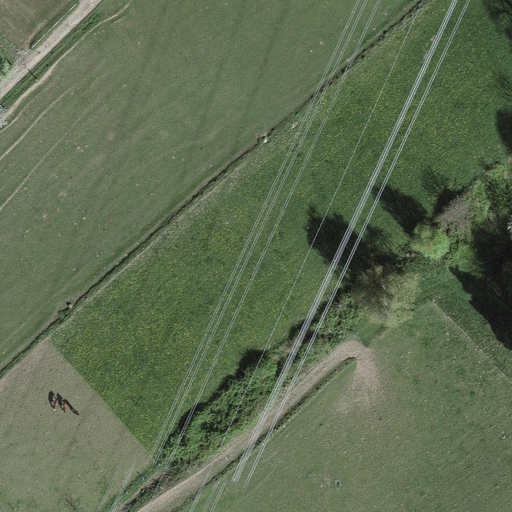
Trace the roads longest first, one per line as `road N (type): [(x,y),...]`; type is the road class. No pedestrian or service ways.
road 1 (track): [(511,246),(425,290),(227,461),(152,511)]
road 2 (track): [(0,90),(98,0)]
